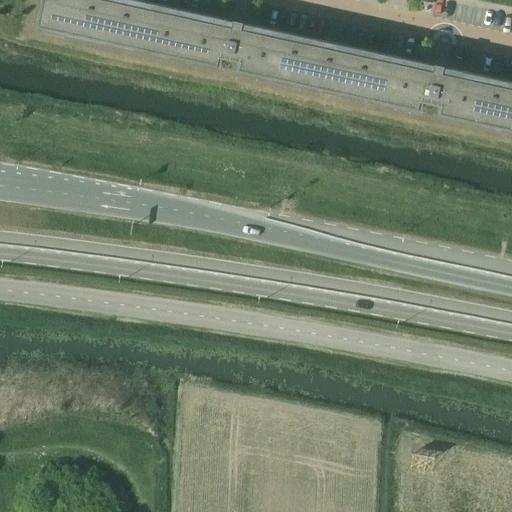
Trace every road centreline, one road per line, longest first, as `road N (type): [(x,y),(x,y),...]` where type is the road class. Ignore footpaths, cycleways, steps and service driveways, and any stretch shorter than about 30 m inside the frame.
road 1 (secondary): [(511,289),(259,231),(0,185)]
road 2 (unclassified): [(0,293),(209,320),(511,375)]
road 3 (secondary): [(0,248),(511,328)]
road 4 (residential): [(301,0),(511,45)]
